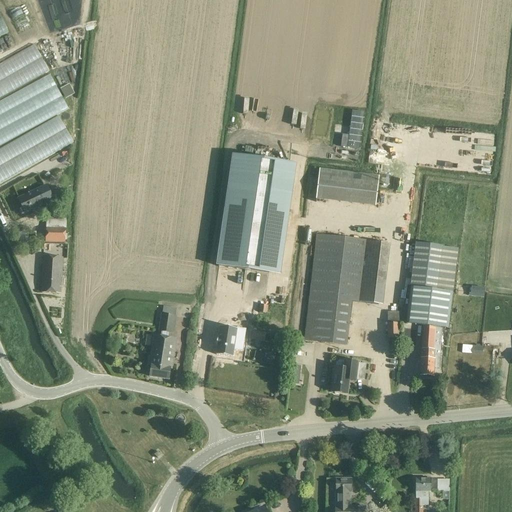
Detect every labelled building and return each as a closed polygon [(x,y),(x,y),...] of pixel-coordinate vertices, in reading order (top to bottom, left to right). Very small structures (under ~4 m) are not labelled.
[(75,58),(72,75),(79,76),(82,59),(75,58)] [(69,84),(60,88),(65,98),(74,93),(69,84)] [(314,158),(329,159),(330,153),(327,152),(327,149),(322,148),(322,154),(315,153),(314,158)] [(234,154),(218,267),(269,274),(285,161),(234,154)] [(379,176),(319,168),(316,199),(375,207),(379,176)] [(46,186),(19,199),(25,213),(45,203),(48,210),(56,206),(46,186)] [(47,218),(46,218),(45,242),(66,243),(66,219),(64,219),(64,214),(49,214),(47,216),(47,218)] [(322,343),(347,346),(352,302),(358,302),(383,305),(390,244),(366,241),(366,240),(316,234),(309,295),(304,340),(322,343)] [(422,326),(420,375),(433,376),(433,369),(440,369),(440,328),(449,329),(458,249),(445,247),(416,244),(410,288),(406,324),(422,326)] [(41,292),(61,293),(61,287),(64,287),(65,277),(62,277),(63,258),(43,256),(41,292)] [(469,287),(469,296),(483,297),(484,288),(469,287)] [(259,305),(258,313),(267,314),(268,306),(259,305)] [(150,377),(168,379),(170,368),(172,368),(176,339),(169,338),(169,333),(174,334),(176,316),(175,316),(176,308),(163,306),(162,314),(161,314),(158,332),(162,332),(161,337),(154,335),(149,366),(151,366),(150,377)] [(387,338),(399,338),(399,324),(402,324),(402,312),(387,312),(387,338)] [(218,344),(217,353),(233,356),(234,348),(243,349),(246,329),(220,325),(219,336),(218,336),(217,344),(218,344)] [(265,334),(253,331),(251,341),(263,343),(265,334)] [(483,346),(472,345),(471,354),(482,355),(483,346)] [(334,394),(339,394),(340,393),(347,394),(349,380),(355,381),(355,379),(364,380),(366,364),(357,363),(357,362),(344,361),(344,368),(334,367),(334,369),(333,370),(332,373),(334,374),(332,392),(334,392),(334,394)] [(300,365),(293,364),(290,383),(298,384),(300,365)] [(412,511),(411,511),(423,511),(423,505),(429,505),(429,491),(431,491),(431,478),(415,478),(415,499),(415,511),(412,511)] [(334,511),(364,511),(365,507),(349,507),(349,499),(350,499),(350,492),(351,492),(351,479),(336,479),(335,507),(334,511)]
